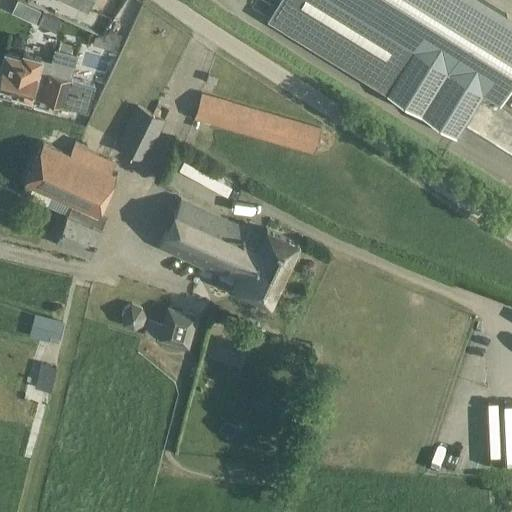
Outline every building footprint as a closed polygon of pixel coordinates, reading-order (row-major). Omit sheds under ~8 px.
[(511,80),(511,18),(482,0),(278,0),(267,19),(455,135),(482,91),(499,102),(511,80)] [(60,19),(42,11),(37,22),(55,30),(60,19)] [(93,44),(117,51),(122,35),(113,32),(95,36),(93,44)] [(77,56),(55,50),(52,61),(24,53),(23,57),(6,52),(2,67),(0,68),(0,75),(1,75),(0,78),(0,81),(15,86),(14,89),(88,110),(95,85),(70,78),(77,56)] [(322,124),(198,90),(192,114),(315,148),(322,124)] [(165,119),(137,105),(117,145),(145,159),(165,119)] [(85,144),(78,140),(72,153),(44,140),(26,180),(73,202),(68,212),(67,211),(55,236),(89,251),(100,226),(91,222),(96,212),(98,211),(115,172),(109,169),(113,160),(83,147),(85,144)] [(177,156),(172,168),(224,188),(228,176),(177,156)] [(257,230),(185,198),(163,246),(219,272),(222,268),(241,277),(236,287),(274,304),(301,243),(267,228),(262,240),(254,237),(257,230)] [(123,308),(120,317),(124,326),(133,329),(142,325),(145,315),(141,307),(132,304),(123,308)] [(199,314),(170,306),(166,322),(149,317),(145,331),(162,335),(191,344),(199,314)] [(64,321),(35,313),(29,335),(58,343),(64,321)] [(57,367),(40,363),(34,387),(50,392),(57,367)]
